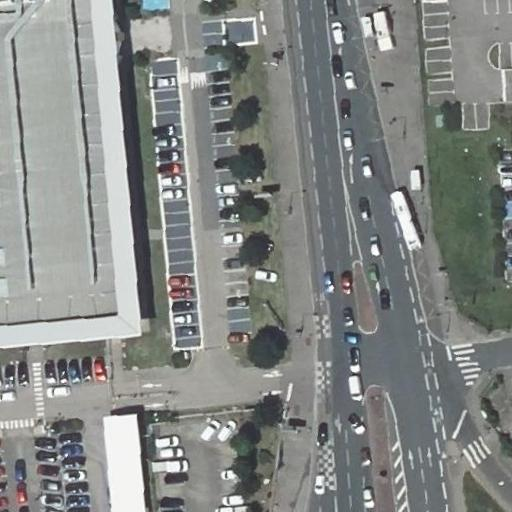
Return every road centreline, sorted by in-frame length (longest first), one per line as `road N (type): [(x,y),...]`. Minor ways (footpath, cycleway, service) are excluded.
road 1 (secondary): [(318,0),(345,374)]
road 2 (secondary): [(405,365),(329,0)]
road 3 (trunk): [(511,494),(405,365)]
road 4 (secondary): [(427,511),(405,365)]
road 5 (secondary): [(345,374),(350,511)]
